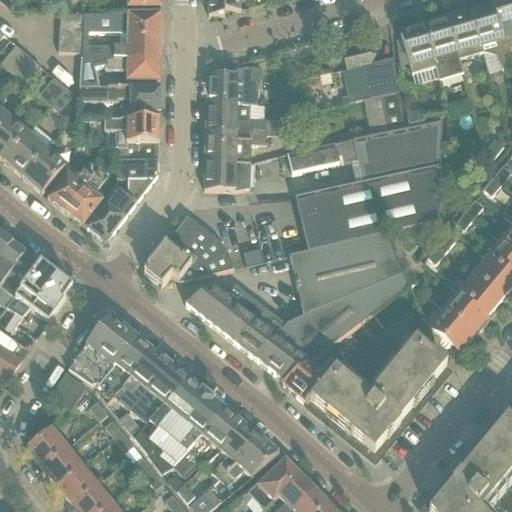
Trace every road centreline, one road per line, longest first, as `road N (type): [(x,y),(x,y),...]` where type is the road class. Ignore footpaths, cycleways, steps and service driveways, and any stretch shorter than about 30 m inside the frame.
road 1 (tertiary): [(372,511),(107,287)]
road 2 (residential): [(185,58),(179,184),(107,287)]
road 3 (residential): [(23,486),(1,452),(6,434),(107,287)]
road 4 (residential): [(185,58),(385,0)]
road 5 (residential): [(388,511),(511,360)]
road 6 (tertiary): [(107,287),(0,201)]
